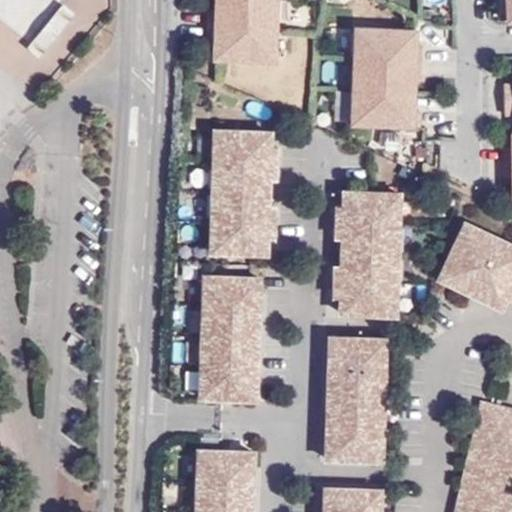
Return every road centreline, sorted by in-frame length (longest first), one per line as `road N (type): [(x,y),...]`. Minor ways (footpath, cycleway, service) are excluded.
road 1 (unclassified): [(138,0),(123,92),(103,511)]
road 2 (unclassified): [(135,511),(160,105),(150,0)]
road 3 (residential): [(468,40),(471,165)]
